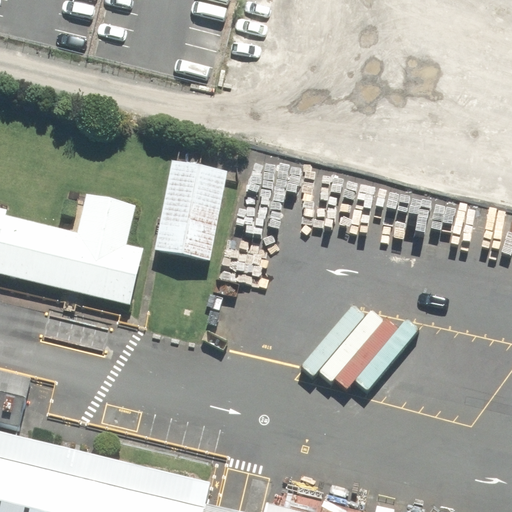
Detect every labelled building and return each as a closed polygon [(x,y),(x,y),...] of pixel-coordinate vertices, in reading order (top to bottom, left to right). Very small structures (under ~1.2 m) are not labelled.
[(235,175),(175,161),(154,249),(214,263),(235,175)] [(415,191),(339,173),(324,237),(400,255),(415,191)] [(0,277),(133,307),(145,253),(128,250),(137,210),(88,199),(80,238),(8,222),(11,212),(0,209),(0,277)] [(33,380),(0,373),(0,426),(24,431),(33,380)] [(0,511),(281,511),(270,509),(269,511),(205,511),(0,462),(0,511)]
